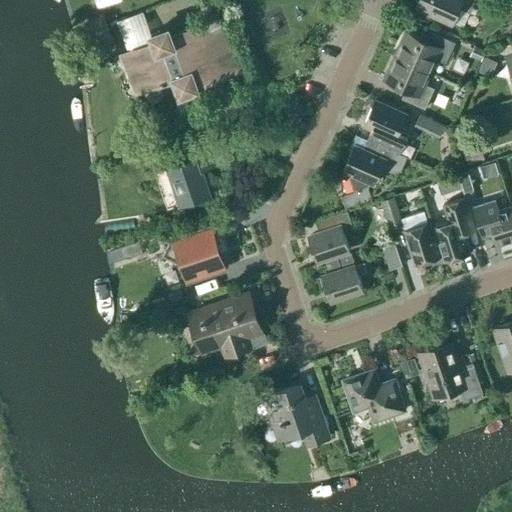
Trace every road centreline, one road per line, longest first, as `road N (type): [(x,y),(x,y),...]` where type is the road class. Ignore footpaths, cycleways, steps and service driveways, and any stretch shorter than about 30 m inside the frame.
road 1 (residential): [(307,347),(273,250),(276,233),(378,0)]
road 2 (residential): [(511,274),(307,347)]
